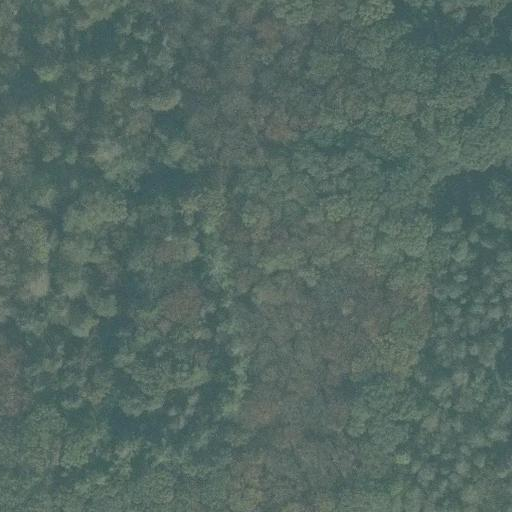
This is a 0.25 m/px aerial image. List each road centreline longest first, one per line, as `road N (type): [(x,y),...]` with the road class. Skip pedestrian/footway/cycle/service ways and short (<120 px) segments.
road 1 (track): [(511,59),(432,81),(408,332),(377,456),(343,511)]
road 2 (track): [(0,384),(35,511)]
